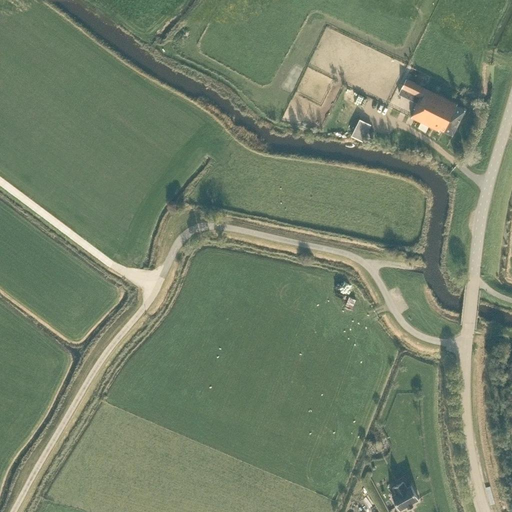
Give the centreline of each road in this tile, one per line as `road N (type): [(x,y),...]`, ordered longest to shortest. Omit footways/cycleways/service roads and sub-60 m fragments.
road 1 (unclassified): [(466,347),(407,326),(369,268),(351,256),(219,226),(182,237),(158,286)]
road 2 (tertiary): [(466,347),(483,205),(511,105)]
road 3 (tertiary): [(485,511),(465,420),(466,347)]
